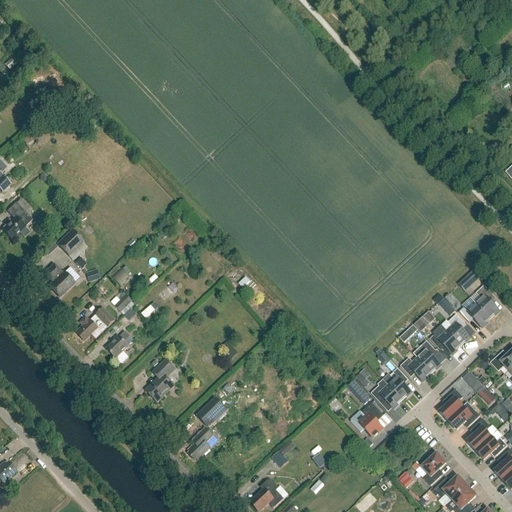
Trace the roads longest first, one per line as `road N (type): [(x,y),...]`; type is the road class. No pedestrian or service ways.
road 1 (unclassified): [(220,511),(0,279)]
road 2 (residential): [(511,511),(417,409)]
road 3 (unclassified): [(92,511),(0,413)]
road 4 (residential): [(417,409),(511,328)]
